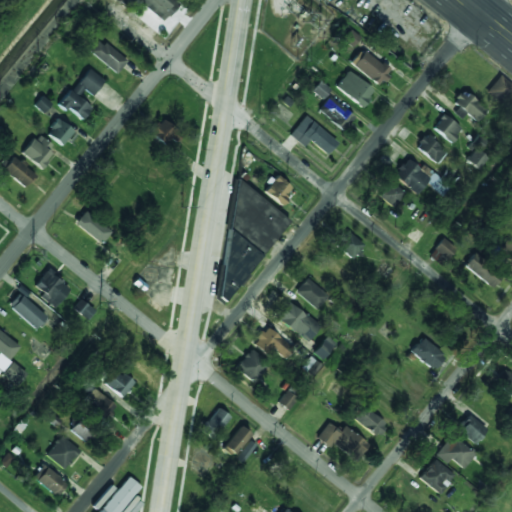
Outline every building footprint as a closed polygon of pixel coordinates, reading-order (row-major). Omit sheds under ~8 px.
[(175,5),(168,0),(137,0),(136,2),(161,22),(175,5)] [(88,52),(116,74),(126,62),(98,39),(88,52)] [(352,66),(378,87),(390,72),(364,51),(352,66)] [(102,80),(86,68),(59,106),(80,121),(90,108),(76,97),(82,89),(91,96),(102,80)] [(360,109),(373,93),(347,72),(334,88),(360,109)] [(486,92),(500,104),(511,90),(511,86),(499,76),(486,92)] [(452,102),(474,123),(485,112),(463,91),(452,102)] [(42,113),(50,105),(41,96),(33,105),(42,113)] [(354,117),(327,97),(316,112),(343,132),(354,117)] [(460,130),(441,115),(431,128),(450,143),(460,130)] [(325,155),(335,144),(305,117),(288,135),(302,148),(308,141),(325,155)] [(60,146),(72,132),(56,119),(44,133),(60,146)] [(148,133),(168,150),(180,136),(160,119),(148,133)] [(415,145),(434,165),(445,154),(425,134),(415,145)] [(473,153),(466,161),(477,170),(486,158),(478,152),(486,142),(477,135),(467,148),(473,153)] [(50,147),(30,137),(20,157),(41,167),(50,147)] [(23,189),(34,176),(12,157),(1,170),(23,189)] [(449,186),(422,166),(418,170),(404,159),(391,177),(417,195),(425,184),(441,197),(449,186)] [(292,189),(274,177),(262,194),(281,206),(292,189)] [(221,282),(238,285),(275,238),(288,221),(237,181),(233,186),(221,282)] [(377,196),(392,208),(403,194),(388,182),(377,196)] [(73,230),(92,248),(107,232),(88,214),(73,230)] [(334,245),(351,260),(362,247),(345,232),(334,245)] [(428,256),(442,267),(456,248),(443,238),(428,256)] [(508,268),(511,262),(511,247),(504,241),(493,255),(508,268)] [(500,277),(473,254),(463,266),(490,289),(500,277)] [(53,308),(69,288),(46,270),(30,290),(53,308)] [(315,310),(327,297),(306,279),(294,292),(315,310)] [(224,300),(229,293),(223,290),(218,297),(224,300)] [(33,329),(44,317),(19,295),(8,306),(33,329)] [(86,320),(93,310),(79,300),(72,310),(86,320)] [(316,345),(305,334),(313,325),(288,302),(275,316),(300,340),(298,343),(309,353),(316,345)] [(32,336),(28,341),(0,317),(0,340),(20,357),(27,348),(44,363),(52,352),(32,336)] [(270,358),(274,352),(283,359),(291,349),(263,328),(251,344),(270,358)] [(0,371),(19,347),(0,332),(0,371)] [(335,344),(325,336),(312,353),(321,361),(335,344)] [(443,358),(422,337),(409,351),(430,371),(443,358)] [(234,370),(253,383),(267,363),(248,350),(234,370)] [(300,367),(310,376),(319,365),(309,357),(300,367)] [(421,377),(403,360),(390,375),(409,391),(421,377)] [(25,373),(10,362),(1,375),(15,386),(25,373)] [(103,385),(121,398),(133,383),(115,369),(103,385)] [(511,399),(511,376),(505,369),(494,382),(511,399)] [(115,407),(92,388),(80,403),(103,421),(115,407)] [(286,410),(296,398),(286,390),(276,402),(286,410)] [(375,436),(384,423),(360,407),(352,420),(375,436)] [(228,418),(217,408),(198,429),(209,439),(228,418)] [(485,429),(466,414),(455,429),(474,444),(485,429)] [(96,428),(79,415),(67,431),(85,443),(96,428)] [(342,426),(337,432),(326,423),(316,436),(352,463),(366,445),(342,426)] [(220,449),(229,458),(250,435),(240,426),(220,449)] [(433,454),(449,468),(453,463),(460,468),(473,454),(450,435),(433,454)] [(44,455),(62,470),(78,451),(60,436),(44,455)] [(255,445),(248,440),(234,458),(241,463),(255,445)] [(453,477),(434,459),(417,477),(436,494),(453,477)] [(65,481),(39,467),(31,481),(57,496),(65,481)] [(118,511),(139,487),(126,477),(97,511),(118,511)]
